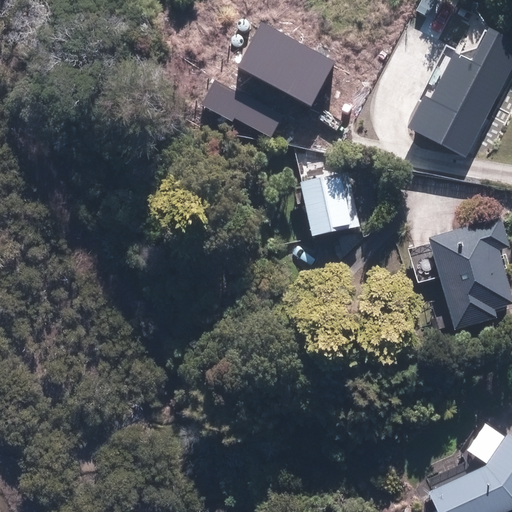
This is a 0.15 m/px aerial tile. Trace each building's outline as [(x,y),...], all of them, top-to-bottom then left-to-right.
[(238,68),(310,107),(334,63),(262,24),(238,68)] [(464,159),(511,65),(511,48),(485,35),(469,67),(452,59),(429,105),(424,102),(409,131),(464,159)] [(346,179),(299,187),(308,238),(355,230),(346,179)] [(499,222),(427,243),(452,331),(494,319),(492,311),(511,305),(496,252),(507,249),(499,222)] [(434,511),(498,511),(511,506),(511,441),(503,435),(483,466),(425,491),(434,511)]
